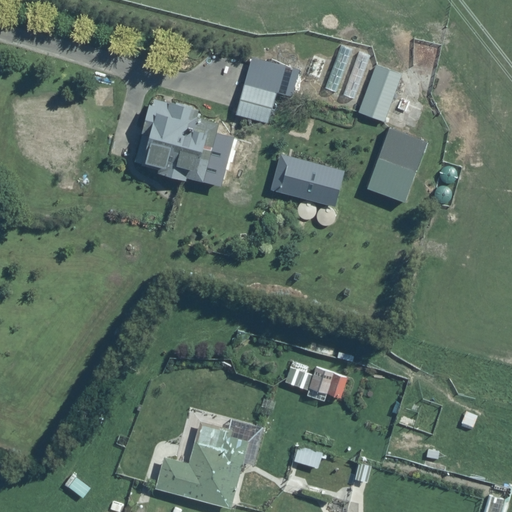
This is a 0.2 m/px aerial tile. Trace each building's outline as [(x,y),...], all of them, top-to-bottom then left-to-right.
[(277,96),(245,87),(237,116),(269,125),(277,96)] [(387,119),(394,99),(376,92),(369,112),(387,119)] [(156,95),(154,100),(137,163),(162,170),(161,175),(190,183),(191,179),(207,183),(214,159),(222,161),(229,135),(219,132),(221,124),(196,117),(198,107),(156,95)] [(430,143),(391,128),(380,158),(418,173),(430,143)] [(296,189),(303,158),(285,154),(279,185),(296,189)] [(339,171),(317,165),(309,194),(331,200),(339,171)] [(326,343),(304,342),(303,356),(325,358),(326,343)] [(311,375),(291,368),(285,383),(305,391),(311,375)] [(167,459),(159,489),(233,510),(251,444),(231,438),(233,429),(203,421),(191,466),(167,459)] [(328,454),(325,453),(301,445),(296,461),(319,469),(323,458),(326,459),(328,454)] [(370,484),(374,467),(359,463),(355,480),(370,484)]
